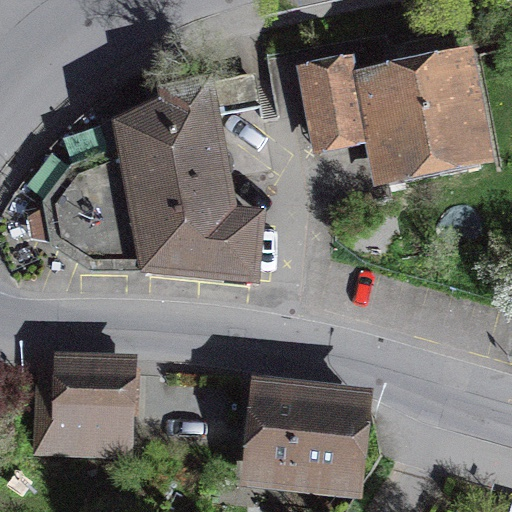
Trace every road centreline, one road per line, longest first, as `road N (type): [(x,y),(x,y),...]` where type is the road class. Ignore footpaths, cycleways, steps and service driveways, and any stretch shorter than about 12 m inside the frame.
road 1 (residential): [(0,326),(225,338),(369,368),(511,414)]
road 2 (residential): [(0,124),(89,40)]
